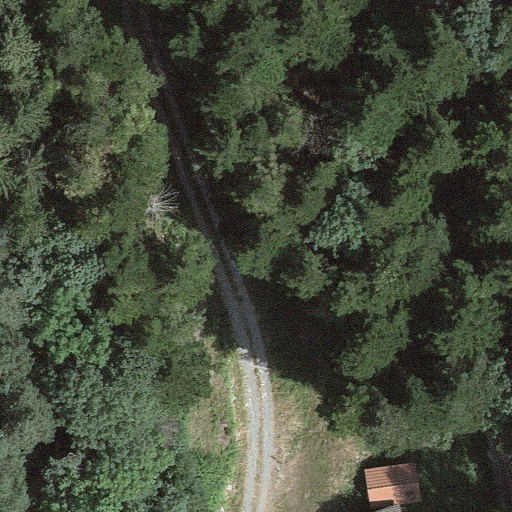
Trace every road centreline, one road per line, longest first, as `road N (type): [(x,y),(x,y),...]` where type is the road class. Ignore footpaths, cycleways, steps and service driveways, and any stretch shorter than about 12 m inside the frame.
road 1 (track): [(133,0),(157,97),(254,360),(242,511)]
road 2 (track): [(511,457),(468,190),(474,0)]
